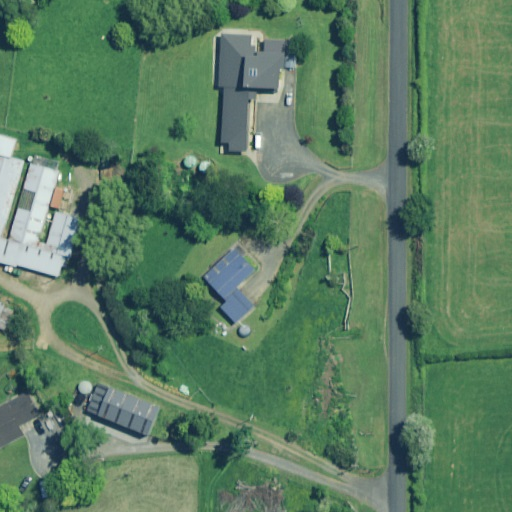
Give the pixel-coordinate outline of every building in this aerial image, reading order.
[(224,88),(221,144),(228,144),(227,152),(245,153),(248,100),(255,101),(256,88),(278,89),(279,71),(283,72),(283,67),(294,68),(295,55),(284,54),(284,50),(268,49),(267,53),(258,53),(251,45),(251,36),(222,35),(219,88),(224,88)] [(0,154),(11,158),(16,140),(0,134),(0,154)] [(11,158),(0,154),(0,262),(16,267),(16,265),(58,277),(61,266),(68,268),(93,182),(65,174),(45,243),(38,241),(58,172),(31,164),(9,238),(2,236),(24,162),(11,158)] [(255,270),(235,249),(205,278),(228,302),(221,308),(236,324),(253,307),(236,288),(255,270)] [(14,312),(0,305),(0,328),(5,331),(14,312)] [(93,386),(83,378),(75,389),(86,396),(93,386)] [(160,407),(99,382),(87,411),(148,436),(160,407)] [(40,417),(27,393),(0,407),(0,449),(23,437),(19,428),(40,417)]
